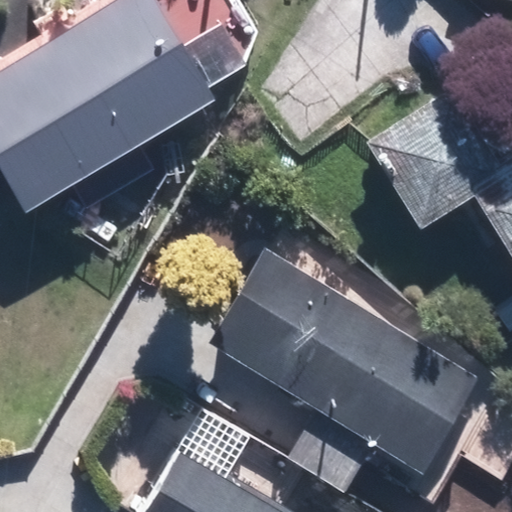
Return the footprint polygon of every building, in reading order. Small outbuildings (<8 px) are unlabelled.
[(0,214),(195,104),(135,0),(107,0),(0,61),(0,214)] [(511,301),(511,141),(488,155),(448,86),(346,145),(398,234),(454,202),(511,301)] [(463,381),(251,251),(192,346),(305,415),(361,449),(404,476),(463,381)] [(305,415),(278,459),(333,493),(361,449),(305,415)] [(511,449),(472,421),(451,451),(493,481),(511,453),(511,449)] [(276,511),(215,474),(208,486),(155,454),(119,511),(276,511)]
